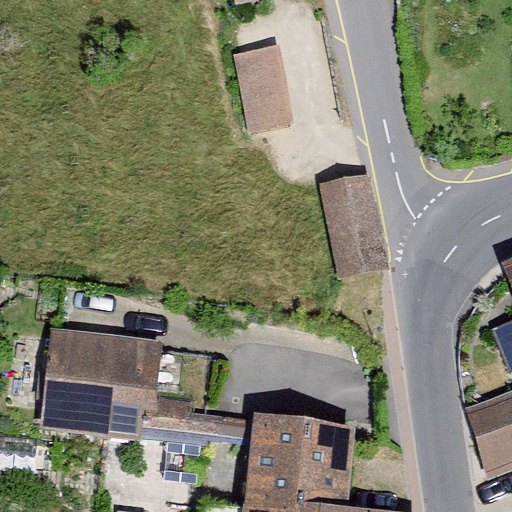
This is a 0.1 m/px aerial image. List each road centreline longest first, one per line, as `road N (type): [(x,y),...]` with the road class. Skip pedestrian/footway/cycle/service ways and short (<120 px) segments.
road 1 (unclassified): [(449,253),(404,198),(359,0)]
road 2 (tertiary): [(451,511),(428,318),(449,253)]
